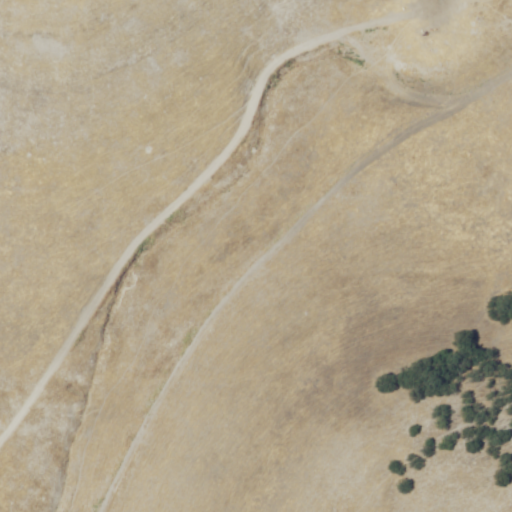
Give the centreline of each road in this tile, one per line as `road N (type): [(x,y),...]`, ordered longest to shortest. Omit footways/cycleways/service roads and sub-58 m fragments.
road 1 (track): [(511,122),(400,143),(116,511)]
road 2 (track): [(400,143),(379,80),(379,32),(411,0)]
